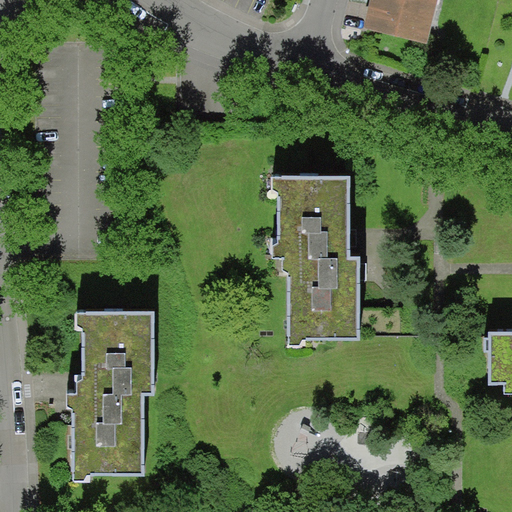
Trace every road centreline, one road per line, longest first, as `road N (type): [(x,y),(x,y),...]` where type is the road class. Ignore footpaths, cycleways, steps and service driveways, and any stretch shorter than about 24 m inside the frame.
road 1 (residential): [(319,69),(511,124)]
road 2 (residential): [(15,511),(0,319)]
road 3 (residential): [(166,0),(232,39),(319,69)]
